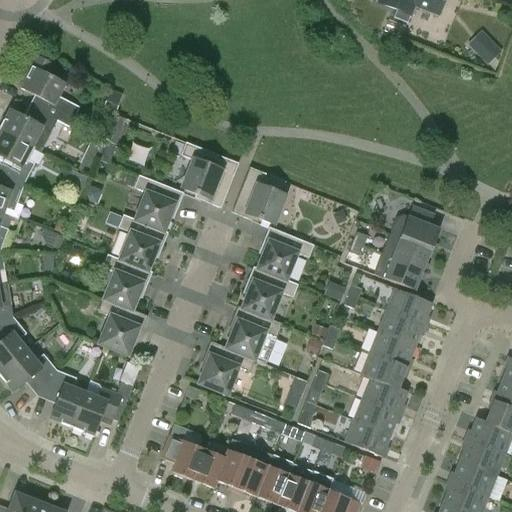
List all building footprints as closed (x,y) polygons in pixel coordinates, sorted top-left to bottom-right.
[(436,16),(438,10),(442,0),(376,0),(377,0),(376,3),(395,11),(392,18),(405,24),(412,6),(436,16)] [(484,64),(497,49),(476,30),(463,45),(484,64)] [(33,110),(56,122),(68,128),(78,109),(57,98),(64,86),(49,78),(55,68),(31,55),(20,77),(24,79),(19,90),(39,100),(33,110)] [(8,111),(0,126),(0,133),(31,149),(39,154),(56,122),(33,110),(28,121),(8,111)] [(0,174),(0,175),(23,185),(33,166),(25,161),(31,149),(0,133),(0,159),(6,163),(0,174)] [(219,209),(237,165),(185,144),(180,157),(191,161),(180,189),(208,201),(207,204),(219,209)] [(248,169),(245,176),(230,214),(243,219),(244,215),(273,226),(284,197),(280,195),(284,184),(248,169)] [(23,185),(0,175),(0,214),(2,215),(17,220),(21,208),(16,206),(23,185)] [(121,217),(166,235),(166,234),(163,233),(174,206),(177,207),(182,195),(137,177),(133,189),(144,194),(133,221),(122,216),(121,217)] [(394,220),(388,235),(430,252),(438,231),(429,227),(433,217),(411,208),(406,218),(402,216),(394,220)] [(105,257),(150,275),(151,274),(147,272),(158,245),(161,247),(166,235),(121,217),(117,229),(128,233),(117,260),(106,255),(105,257)] [(251,270),(296,287),(296,286),(285,282),(296,254),(307,259),(312,247),(267,230),(263,241),(266,243),(255,270),(252,268),(251,270)] [(355,234),(351,243),(361,248),(365,238),(355,234)] [(430,252),(388,235),(380,255),(421,272),(429,252),(430,252)] [(361,248),(351,243),(347,253),(357,257),(361,248)] [(413,292),(421,272),(380,255),(371,276),(413,292)] [(101,301),(146,319),(146,318),(131,312),(142,285),(146,287),(150,275),(105,257),(101,268),(112,273),(101,301)] [(292,296),(296,287),(251,270),(247,281),(251,283),(240,309),(236,308),(236,309),(280,327),(282,323),(270,319),(281,292),(292,296)] [(0,324),(12,319),(6,285),(0,285),(0,324)] [(347,297),(357,300),(361,291),(351,287),(347,297)] [(393,290),(385,312),(422,327),(431,305),(393,290)] [(357,300),(347,297),(343,306),(353,310),(357,300)] [(146,319),(101,301),(96,312),(108,317),(96,345),(126,357),(138,329),(141,331),(146,319)] [(264,367),(280,327),(236,309),(231,320),(235,322),(224,349),(209,343),(209,344),(264,367)] [(385,312),(376,333),(414,347),(422,327),(385,312)] [(12,319),(0,324),(0,372),(26,352),(18,341),(25,335),(12,319)] [(328,328),(324,338),(334,342),(338,332),(328,328)] [(368,355),(405,370),(414,347),(376,333),(368,355)] [(334,342),(324,338),(321,348),(330,351),(334,342)] [(261,375),(264,367),(209,344),(204,356),(208,357),(196,385),(226,397),(237,369),(248,373),(249,371),(261,375)] [(26,352),(0,372),(0,379),(12,393),(29,380),(40,393),(55,372),(42,356),(34,362),(26,352)] [(359,376),(368,380),(396,391),(397,390),(405,370),(368,355),(359,376)] [(501,381),(511,385),(511,360),(510,359),(501,381)] [(55,372),(40,393),(56,400),(48,420),(70,429),(84,394),(71,389),(75,380),(55,372)] [(314,382),(323,386),(327,376),(317,372),(314,382)] [(360,400),(398,415),(406,393),(397,390),(396,391),(368,380),(360,400)] [(511,410),(511,385),(501,381),(492,403),(511,410)] [(319,395),(323,386),(314,382),(310,392),(319,395)] [(88,383),(84,394),(70,429),(92,437),(100,417),(117,424),(131,387),(121,383),(115,396),(100,390),(98,386),(88,383)] [(389,437),(398,415),(360,400),(352,422),(389,437)] [(315,407),(305,403),(301,413),(311,417),(315,407)] [(511,410),(492,403),(484,423),(484,424),(511,436),(511,435),(511,410)] [(239,420),(243,410),(234,406),(230,416),(239,420)] [(243,410),(239,420),(249,424),(253,414),(243,410)] [(504,456),(511,436),(484,424),(484,423),(475,419),(466,441),(504,456)] [(280,436),(284,426),(274,422),(270,432),(280,436)] [(389,437),(352,422),(343,444),(380,458),(389,437)] [(294,430),(284,426),(280,436),(300,444),(304,434),(294,430)] [(191,482),(203,451),(198,449),(201,441),(200,437),(187,432),(183,434),(179,442),(171,439),(163,461),(174,466),(171,474),(173,475),(172,476),(181,480),(182,478),(191,482)] [(320,451),(324,441),(314,437),(310,448),(320,451)] [(222,459),(203,451),(191,482),(211,490),(231,441),(229,440),(222,459)] [(251,449),(231,441),(211,490),(212,490),(215,483),(234,490),(251,449)] [(324,441),(320,451),(330,455),(334,445),(324,441)] [(458,462),(495,477),(504,456),(466,441),(458,462)] [(271,457),(251,449),(234,490),(254,498),(271,457)] [(291,465),(271,457),(254,498),(275,506),(291,465)] [(449,484),(487,499),(496,502),(504,481),(495,477),(458,462),(449,484)] [(295,511),(311,473),(291,465),(275,506),(289,511),(295,511)] [(331,480),(311,473),(295,511),(318,511),(327,492),(331,480)] [(441,505),(457,511),(481,511),(487,499),(449,484),(441,505)] [(327,492),(318,511),(355,511),(359,504),(327,492)] [(35,511),(39,505),(14,495),(7,511),(35,511)]
